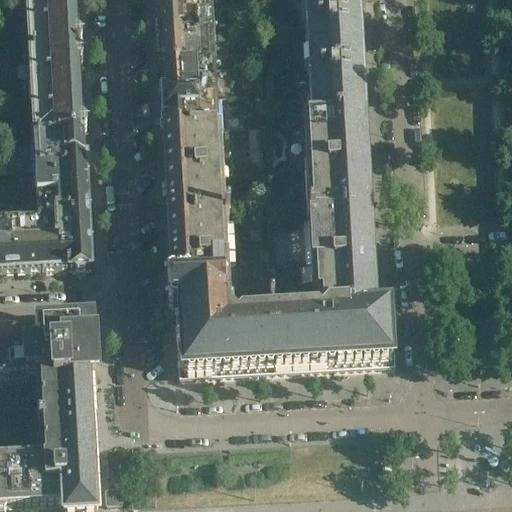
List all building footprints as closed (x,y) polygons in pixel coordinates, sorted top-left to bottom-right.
[(76,12),(75,0),(23,0),(24,15),(76,12)] [(205,13),(204,0),(157,0),(158,16),(205,13)] [(357,28),(354,0),(309,0),(310,10),(304,11),(305,31),(357,28)] [(78,57),(76,12),(24,15),(25,34),(30,33),(31,59),(78,57)] [(212,43),(211,28),(206,28),(205,13),(158,16),(159,34),(157,34),(158,46),(212,43)] [(359,76),(357,39),(357,28),(305,31),(306,41),(312,40),(313,57),(307,58),(308,79),(359,76)] [(208,74),(207,59),(213,59),(212,43),(158,46),(158,59),(160,59),(161,77),(208,74)] [(81,100),(78,57),(31,59),(33,83),(28,84),(29,103),(81,100)] [(215,104),(214,89),(209,89),(208,74),(161,77),(162,95),(160,95),(161,107),(210,105),(215,104)] [(362,125),(360,87),(359,76),(308,79),(308,88),(315,88),(316,106),(309,106),(311,127),(308,127),(308,128),(362,125)] [(83,144),(81,100),(29,103),(30,120),(34,119),(36,147),(38,147),(83,144)] [(217,137),(216,121),(211,121),(210,105),(161,107),(163,140),(217,137)] [(368,221),(365,167),(363,125),(362,125),(308,128),(309,156),(305,157),(306,176),(307,195),(311,194),(313,221),(308,221),(308,224),(368,221)] [(224,198),(222,170),(218,170),(217,154),(221,154),(220,136),(217,137),(163,140),(168,228),(230,224),(230,221),(225,221),(225,212),(220,212),(219,198),(224,198)] [(255,156),(254,141),(240,142),(241,157),(255,156)] [(85,174),(83,144),(38,147),(39,164),(33,165),(34,177),(85,174)] [(87,220),(85,174),(34,177),(35,194),(40,194),(41,219),(45,222),(54,222),(87,220)] [(90,275),(87,220),(54,222),(56,253),(61,253),(62,276),(90,275)] [(373,317),(370,263),(368,221),(308,224),(308,226),(313,226),(315,256),(311,256),(313,290),(317,290),(318,304),(321,304),(322,314),(326,320),(373,317)] [(56,253),(54,222),(45,222),(36,233),(9,234),(12,279),(62,276),(61,253),(56,253)] [(229,283),(228,269),(227,255),(222,255),(222,243),(226,242),(225,228),(230,227),(230,224),(168,228),(173,316),(176,316),(231,313),(230,300),(225,301),(224,283),(229,283)] [(0,279),(12,279),(9,234),(9,230),(0,230),(0,279)] [(273,380),(270,318),(267,318),(267,323),(251,323),(251,327),(238,327),(236,329),(230,325),(231,324),(231,313),(176,316),(180,385),(273,380)] [(389,316),(373,317),(326,320),(322,326),(318,323),(287,324),(287,322),(273,322),(272,318),(270,318),(273,380),(393,374),(389,316)] [(32,393),(32,385),(40,384),(42,433),(38,433),(38,436),(90,433),(90,432),(89,432),(88,419),(89,419),(89,416),(88,416),(88,411),(89,411),(88,408),(87,395),(88,395),(88,394),(96,393),(96,382),(95,382),(94,363),(95,363),(94,353),(93,335),(0,339),(0,393),(9,393),(9,386),(22,385),(23,394),(32,393)] [(19,418),(19,407),(1,408),(1,419),(19,418)] [(20,430),(19,418),(1,419),(2,429),(16,429),(20,430)] [(21,440),(20,430),(16,429),(2,429),(2,441),(21,440)] [(93,496),(92,482),(93,482),(92,471),(91,471),(90,458),(91,458),(91,455),(90,455),(90,450),(91,450),(91,447),(90,448),(89,434),(90,434),(90,433),(38,436),(38,439),(43,438),(44,469),(46,511),(94,511),(93,511),(93,498),(93,495),(93,496)] [(21,448),(21,440),(2,441),(3,449),(21,448)] [(46,511),(44,469),(8,471),(8,467),(4,467),(6,511),(46,511)] [(402,470),(393,470),(393,484),(402,484),(402,470)] [(122,502),(122,494),(106,495),(106,503),(107,503),(107,508),(121,507),(121,502),(122,502)]
